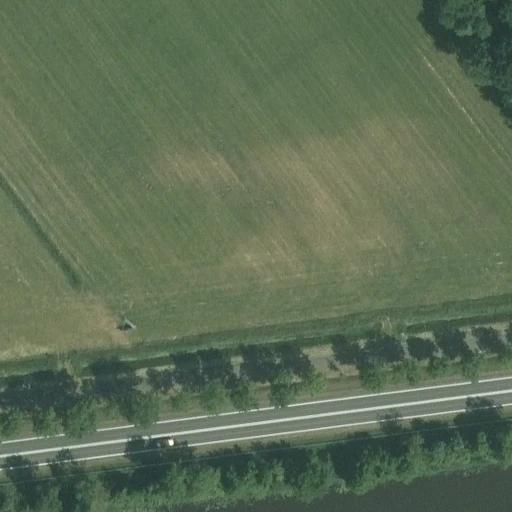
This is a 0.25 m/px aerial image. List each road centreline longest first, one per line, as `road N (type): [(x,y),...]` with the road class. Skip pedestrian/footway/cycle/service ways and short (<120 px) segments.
road 1 (unclassified): [(0,402),(511,337)]
road 2 (trunk): [(0,455),(511,390)]
